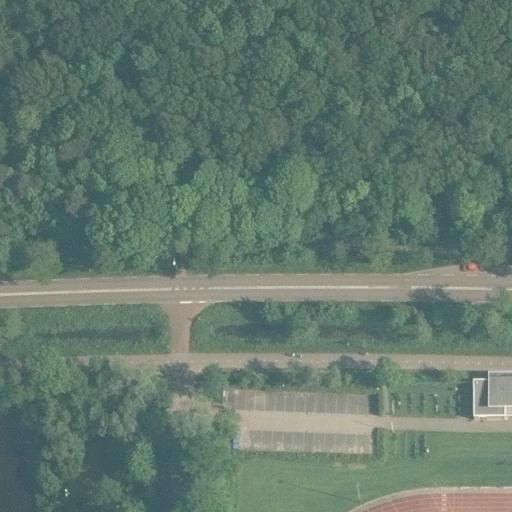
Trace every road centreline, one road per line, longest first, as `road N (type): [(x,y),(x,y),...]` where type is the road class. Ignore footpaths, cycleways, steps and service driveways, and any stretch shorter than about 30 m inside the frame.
road 1 (secondary): [(178,289),(511,292)]
road 2 (residential): [(178,289),(180,511)]
road 3 (secondary): [(0,296),(178,289)]
